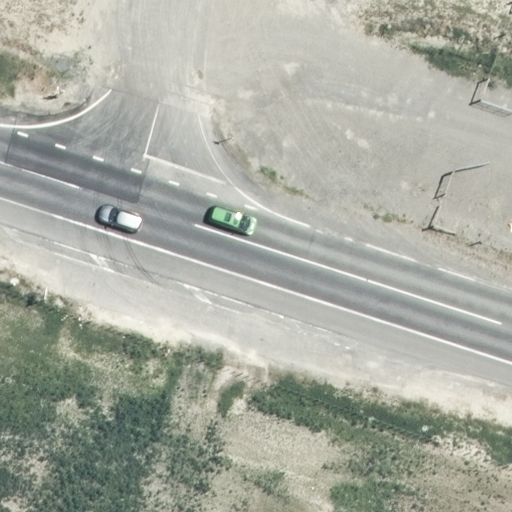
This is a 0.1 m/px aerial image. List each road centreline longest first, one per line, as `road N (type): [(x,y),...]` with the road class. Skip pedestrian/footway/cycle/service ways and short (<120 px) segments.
road 1 (trunk): [(130,199),(511,322)]
road 2 (unclassified): [(130,199),(175,0)]
road 3 (trunk): [(0,157),(130,199)]
